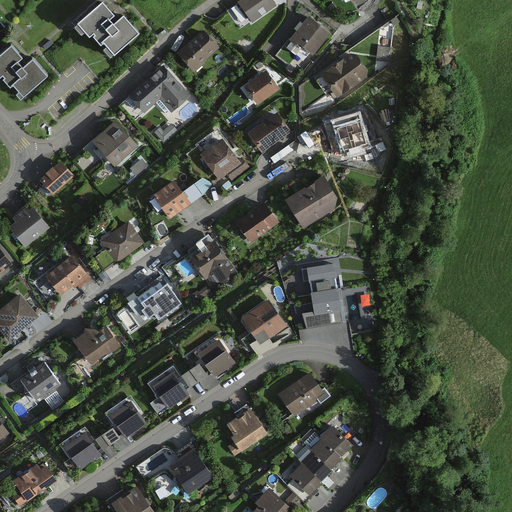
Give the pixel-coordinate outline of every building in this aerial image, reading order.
[(113,50),(141,26),(125,9),(115,18),(112,16),(111,14),(115,10),(106,0),(100,0),(78,20),(82,24),(85,22),(92,29),(95,27),(97,30),(96,31),(103,39),(106,36),(112,43),(109,45),(113,50)] [(250,26),(277,7),(271,0),(239,0),(234,4),(250,26)] [(310,17),(291,40),(298,46),(300,43),(316,55),(332,35),(310,17)] [(193,72),(220,48),(204,30),(177,54),(193,72)] [(377,58),(390,60),(393,45),(380,43),(377,58)] [(21,99),(48,75),(33,57),(22,67),(18,62),(23,58),(11,45),(0,54),(0,76),(2,75),(5,78),(3,79),(10,87),(13,84),(20,91),(16,94),(21,99)] [(355,51),(322,75),(339,99),(373,75),(355,51)] [(174,114),(193,97),(164,65),(129,97),(144,114),(160,100),(174,114)] [(258,106),(281,89),(267,70),(244,87),(258,106)] [(371,145),(361,111),(324,122),(332,150),(331,154),(351,158),(366,154),(364,147),(371,145)] [(293,132),(279,112),(247,135),(262,155),(293,132)] [(114,168),(139,147),(116,120),(92,141),(114,168)] [(164,146),(176,136),(170,130),(159,140),(164,146)] [(239,160),(224,140),(201,157),(218,180),(226,174),(232,182),(250,168),(242,157),(239,160)] [(82,155),(77,158),(83,169),(88,166),(82,155)] [(149,165),(142,159),(131,169),(138,176),(149,165)] [(54,196),(74,178),(61,163),(40,181),(54,196)] [(337,198),(324,176),(284,200),(302,229),(335,209),(337,198)] [(197,200),(189,189),(183,193),(174,181),(151,197),(169,222),(192,205),(191,204),(197,200)] [(279,223),(264,202),(235,222),(250,243),(279,223)] [(12,219),(14,223),(8,228),(24,248),(50,227),(34,207),(29,212),(26,208),(12,219)] [(117,264),(145,243),(129,222),(101,242),(117,264)] [(213,239),(188,258),(203,278),(206,276),(215,289),(238,272),(213,239)] [(0,274),(13,265),(0,248),(0,274)] [(80,290),(92,281),(72,256),(44,278),(59,297),(76,284),(80,290)] [(344,319),(334,259),(307,263),(315,308),(302,310),(307,327),(344,319)] [(150,319),(175,301),(160,280),(134,298),(150,319)] [(211,294),(206,287),(195,295),(201,302),(211,294)] [(0,311),(0,320),(0,333),(8,343),(38,317),(19,295),(0,311)] [(287,324),(269,296),(240,315),(258,343),(287,324)] [(106,355),(119,346),(103,325),(96,330),(94,327),(73,343),(89,365),(105,353),(106,355)] [(215,376),(236,361),(219,338),(198,353),(215,376)] [(190,385),(208,373),(199,359),(181,372),(190,385)] [(34,403),(60,384),(45,363),(18,382),(34,403)] [(173,364),(148,380),(158,396),(150,401),(158,413),(191,393),(173,364)] [(323,399),(332,393),(327,385),(323,387),(311,369),(278,392),(293,414),(320,396),(323,399)] [(128,402),(107,416),(124,440),(145,425),(128,402)] [(227,448),(234,458),(266,435),(256,421),(249,410),(225,427),(233,438),(230,439),(233,444),(227,448)] [(0,440),(11,432),(0,416),(0,440)] [(352,446),(332,426),(321,438),(341,458),(352,446)] [(101,453),(118,441),(110,429),(92,441),(101,453)] [(83,434),(61,448),(78,472),(99,458),(83,434)] [(320,439),(309,451),(331,471),(343,459),(320,439)] [(186,496),(214,477),(194,448),(193,449),(190,444),(178,452),(181,457),(166,468),(186,496)] [(310,453),(300,464),(321,483),(332,471),(310,453)] [(16,495),(23,504),(62,479),(53,464),(47,468),(44,463),(19,479),(25,489),(16,495)] [(300,465),(289,477),(311,497),(322,484),(300,465)] [(151,511),(154,511),(137,484),(115,498),(123,511),(151,511)] [(290,511),(292,511),(267,489),(254,503),(263,511),(290,511)]
